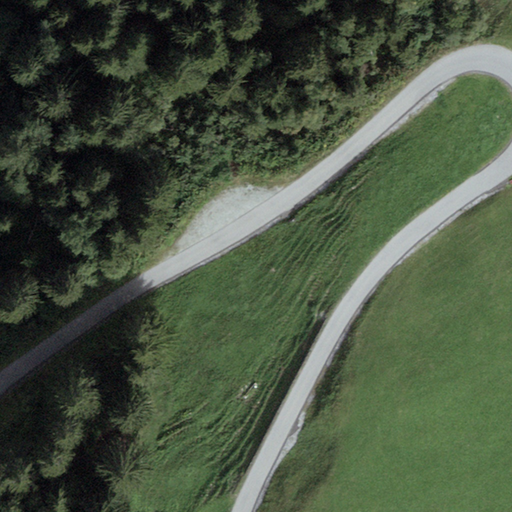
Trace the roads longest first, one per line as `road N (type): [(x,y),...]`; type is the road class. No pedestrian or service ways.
road 1 (unclassified): [(0,380),(247,225),(450,68),(501,63),(511,71)]
road 2 (unclassified): [(511,159),(363,283),(243,511)]
